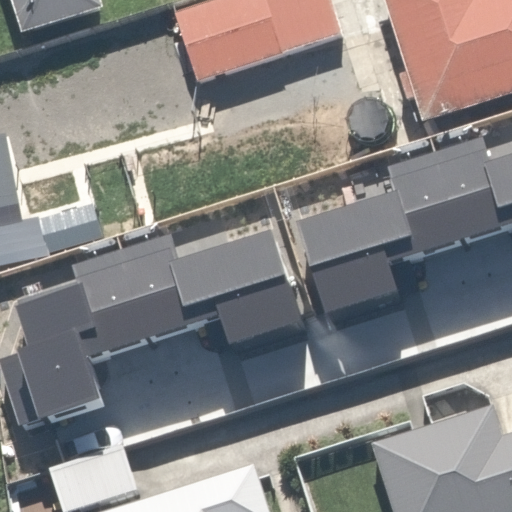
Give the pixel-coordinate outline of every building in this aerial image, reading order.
[(9,0),(28,60),(97,39),(85,0),(9,0)] [(321,0),(301,0),(161,42),(182,111),(340,64),(321,0)] [(477,0),(359,0),(404,150),(511,118),(511,0),(499,0),(479,6),(477,0)] [(511,272),(380,311),(398,372),(511,337),(511,272)] [(487,437),(352,475),(362,511),(511,511),(511,461),(495,466),(487,437)] [(261,511),(239,451),(183,471),(194,503),(168,511),(261,511)]
